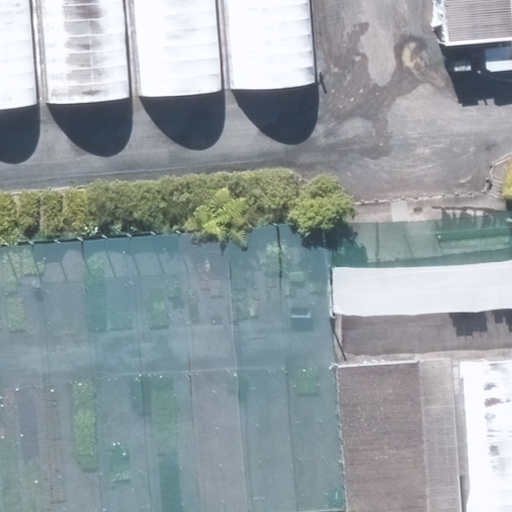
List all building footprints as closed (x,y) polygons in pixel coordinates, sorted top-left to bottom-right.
[(0,0),(0,103),(31,101),(22,0),(0,0)] [(37,0),(45,103),(124,96),(115,0),(37,0)] [(132,0),(141,96),(219,90),(212,0),(132,0)] [(227,0),(235,90),(312,84),(305,0),(227,0)] [(511,0),(503,0),(509,72),(511,72),(511,0)] [(472,50),(474,73),(503,71),(502,48),(472,50)] [(511,511),(511,201),(314,217),(335,504),(335,511),(409,511),(460,508),(459,511),(511,511)] [(0,511),(325,511),(302,225),(0,250),(0,511)]
